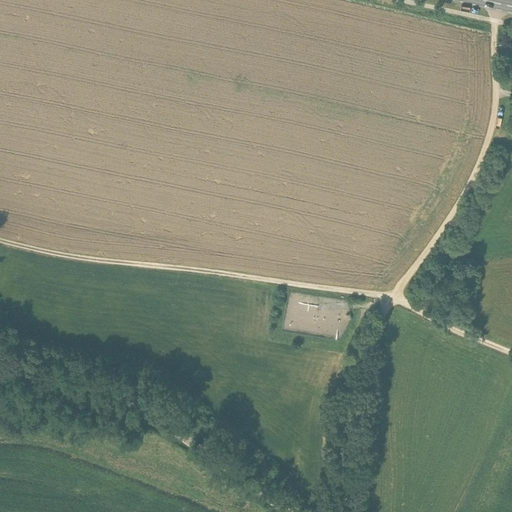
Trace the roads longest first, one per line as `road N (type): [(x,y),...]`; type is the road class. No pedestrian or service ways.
road 1 (track): [(0,241),(393,298)]
road 2 (unclassified): [(285,511),(143,413),(0,351)]
road 3 (track): [(393,298),(447,223),(483,153),(495,92),(494,21),(485,1)]
road 4 (track): [(344,511),(354,374),(393,298)]
road 5 (track): [(393,298),(511,354)]
